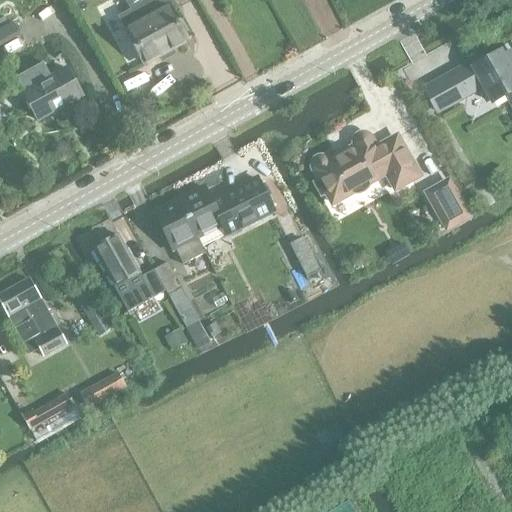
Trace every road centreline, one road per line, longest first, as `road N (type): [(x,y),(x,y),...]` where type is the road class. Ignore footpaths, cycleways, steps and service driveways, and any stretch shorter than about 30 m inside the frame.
road 1 (track): [(10,511),(511,259)]
road 2 (unclassified): [(0,249),(448,0)]
